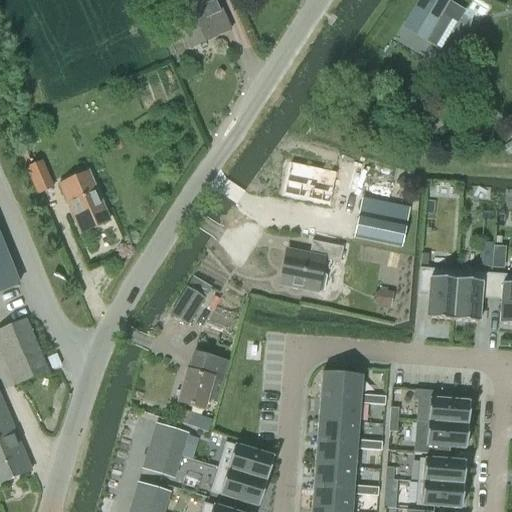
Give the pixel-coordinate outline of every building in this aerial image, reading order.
[(188,49),(228,32),(213,0),(190,0),(170,9),(188,49)] [(426,42),(442,15),(456,23),(462,13),(441,0),(419,0),(403,28),(426,42)] [(511,142),(502,149),(507,156),(511,152),(511,142)] [(36,195),(51,189),(40,163),(25,169),(36,195)] [(94,193),(86,172),(58,184),(79,233),(107,222),(99,204),(102,203),(97,192),(94,193)] [(266,174),(260,212),(315,222),(323,186),(266,174)] [(361,200),(353,239),(400,248),(408,209),(361,200)] [(0,294),(18,287),(0,242),(0,294)] [(339,263),(342,248),(311,242),(308,257),(286,252),(279,286),(316,293),(323,260),(339,263)] [(492,247),(491,258),(503,259),(504,248),(492,247)] [(451,322),(455,272),(418,269),(416,295),(427,296),(425,320),(451,322)] [(488,300),(490,275),(455,272),(451,322),(477,324),(479,300),(488,300)] [(511,276),(490,275),(488,300),(498,301),(496,325),(511,326),(511,276)] [(192,279),(185,290),(169,317),(186,327),(186,326),(193,315),(209,289),(192,279)] [(379,292),(377,305),(390,308),(393,295),(379,292)] [(0,355),(13,387),(47,372),(26,321),(0,332),(0,355)] [(176,404),(204,412),(207,400),(215,402),(225,363),(192,355),(187,372),(185,372),(176,404)] [(359,400),(361,377),(321,374),(319,397),(359,400)] [(466,427),(468,404),(441,401),(442,393),(414,391),(413,401),(418,401),(416,423),(466,427)] [(357,423),(359,400),(319,397),(317,420),(357,423)] [(372,406),(373,397),(361,397),(361,405),(372,406)] [(384,407),(384,398),(373,397),(372,406),(384,407)] [(0,434),(12,430),(0,401),(0,434)] [(389,421),(396,422),(397,409),(390,408),(390,410),(389,421)] [(356,446),(357,423),(317,420),(316,443),(356,446)] [(395,433),(396,422),(389,421),(388,432),(395,433)] [(464,451),(466,427),(416,423),(413,454),(440,457),(441,449),(464,451)] [(12,430),(0,434),(0,483),(30,471),(12,430)] [(167,454),(179,458),(186,436),(174,432),(167,454)] [(369,452),(369,443),(358,442),(357,451),(369,452)] [(354,469),(356,446),(316,443),(314,466),(354,469)] [(380,452),(381,444),(369,443),(369,452),(380,452)] [(217,469),(265,484),(272,459),(224,444),(217,469)] [(173,479),(179,458),(167,454),(161,476),(173,479)] [(417,483),(462,487),(464,463),(418,460),(417,483)] [(352,492),(354,469),(314,466),(312,489),(352,492)] [(257,509),(265,484),(217,469),(209,494),(257,509)] [(385,469),(384,481),(392,481),(393,469),(385,469)] [(392,481),(384,481),(383,493),(391,494),(392,481)] [(460,510),(462,487),(417,483),(415,507),(460,510)] [(365,497),(366,488),(354,487),(354,496),(365,497)] [(377,498),(377,489),(366,488),(365,497),(377,498)] [(316,511),(350,511),(352,492),(312,489),(310,511),(316,511)] [(156,491),(149,511),(162,511),(168,495),(156,491)]
